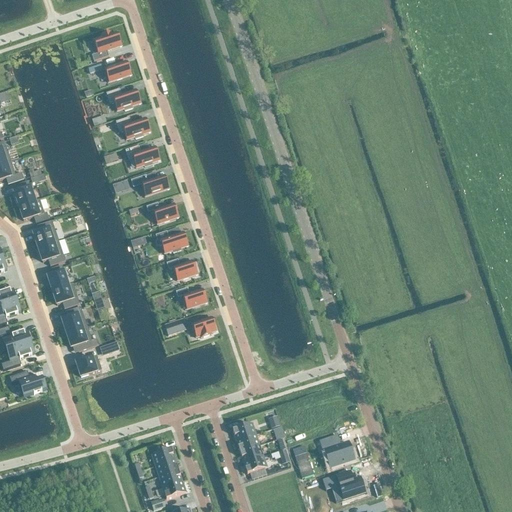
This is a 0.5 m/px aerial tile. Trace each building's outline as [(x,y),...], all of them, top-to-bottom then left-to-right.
[(92,58),(94,64),(109,59),(107,53),(122,49),(117,35),(112,36),(111,35),(101,38),(101,40),(94,43),(98,56),(92,58)] [(104,71),(109,85),(131,78),(127,64),(104,71)] [(100,65),(88,69),(90,76),(102,72),(100,65)] [(120,91),(106,96),(110,106),(114,105),(117,114),(124,111),(125,113),(132,110),(132,109),(141,106),(136,91),(121,96),(120,91)] [(0,102),(1,105),(11,101),(8,92),(0,94),(0,102)] [(147,113),(158,110),(155,99),(144,102),(147,113)] [(130,119),(116,124),(119,135),(124,133),(127,142),(135,139),(135,141),(143,138),(142,137),(150,134),(145,120),(132,125),(130,119)] [(11,146),(19,144),(17,138),(9,140),(11,146)] [(0,167),(11,164),(5,144),(0,145),(0,167)] [(138,148),(125,153),(129,163),(133,162),(136,171),(145,168),(145,170),(153,167),(152,166),(160,163),(155,149),(140,154),(138,148)] [(11,164),(0,167),(0,183),(16,178),(11,164)] [(146,200),(169,192),(165,178),(148,183),(146,178),(131,183),(133,190),(142,188),(146,200)] [(20,193),(14,195),(19,209),(35,204),(28,183),(17,187),(20,193)] [(127,184),(119,186),(122,194),(129,192),(127,184)] [(35,204),(19,209),(24,223),(34,220),(36,226),(49,221),(47,215),(44,216),(40,202),(35,204)] [(157,227),(179,220),(174,206),(160,211),(158,205),(146,209),(148,215),(153,214),(157,227)] [(39,235),(33,236),(38,250),(59,244),(52,223),(37,228),(39,235)] [(158,243),(156,244),(158,249),(163,247),(166,256),(188,248),(183,235),(170,239),(168,234),(156,237),(158,243)] [(59,244),(38,250),(43,265),(48,263),(50,269),(65,264),(59,244)] [(197,277),(193,263),(180,267),(178,262),(166,265),(168,272),(173,270),(177,284),(197,277)] [(53,277),(48,279),(52,293),(68,288),(62,268),(51,271),(53,277)] [(87,281),(91,295),(90,295),(95,312),(102,310),(94,279),(87,281)] [(68,288),(52,293),(57,308),(63,306),(63,308),(79,303),(73,287),(68,288)] [(207,305),(202,291),(189,296),(187,290),(176,294),(178,300),(183,299),(187,312),(207,305)] [(0,308),(17,303),(16,302),(13,293),(14,292),(10,293),(10,292),(10,293),(0,296),(0,308)] [(0,328),(8,326),(7,325),(5,326),(4,320),(6,319),(6,320),(7,320),(7,319),(17,316),(18,316),(18,315),(21,314),(20,314),(17,305),(17,304),(17,303),(0,308),(0,328)] [(67,320),(62,322),(67,336),(87,329),(81,309),(65,314),(67,320)] [(216,333),(212,320),(192,326),(196,340),(201,339),(201,340),(212,337),(211,335),(216,333)] [(183,322),(165,328),(168,338),(187,332),(183,322)] [(9,336),(7,330),(9,330),(9,329),(0,331),(0,339),(11,336),(11,335),(9,336)] [(87,329),(67,336),(71,350),(77,349),(79,355),(99,348),(96,341),(92,342),(87,329)] [(12,338),(1,342),(5,353),(30,345),(30,344),(27,334),(28,334),(27,333),(24,334),(24,335),(13,338),(12,338)] [(10,363),(1,366),(3,373),(21,367),(19,367),(17,362),(20,361),(20,362),(21,362),(20,361),(31,357),(31,358),(32,358),(32,357),(35,356),(35,355),(34,356),(31,346),(30,345),(5,353),(5,354),(7,353),(10,363)] [(108,347),(100,350),(103,358),(111,356),(108,347)] [(97,358),(76,365),(81,380),(102,373),(97,358)] [(28,374),(9,380),(12,386),(18,384),(19,384),(24,399),(23,399),(24,400),(34,396),(34,397),(35,397),(35,396),(41,394),(42,394),(47,392),(47,391),(46,391),(45,388),(44,388),(42,381),(43,380),(36,382),(35,379),(36,379),(35,378),(27,380),(26,375),(28,374)] [(276,418),(268,421),(271,430),(279,428),(276,418)] [(256,437),(252,426),(233,432),(236,443),(256,437)] [(259,448),(256,437),(236,443),(240,455),(259,448)] [(337,437),(319,444),(323,454),(325,454),(330,470),(354,462),(348,445),(341,448),(337,437)] [(244,466),(263,459),(259,448),(240,455),(244,466)] [(171,451),(152,458),(155,469),(175,462),(171,451)] [(279,454),(271,456),(273,460),(274,459),(275,461),(281,459),(283,465),(289,463),(285,452),(281,453),(279,454)] [(267,470),(263,459),(244,466),(247,477),(267,470)] [(179,473),(175,462),(155,469),(159,480),(179,473)] [(182,484),(179,473),(159,480),(163,491),(182,484)] [(351,473),(323,482),(326,493),(327,492),(327,491),(332,490),(337,504),(336,505),(365,496),(360,480),(354,481),(351,473)] [(186,495),(182,484),(163,491),(166,502),(186,495)] [(158,502),(151,504),(153,511),(154,511),(166,508),(164,501),(159,503),(158,502)]
